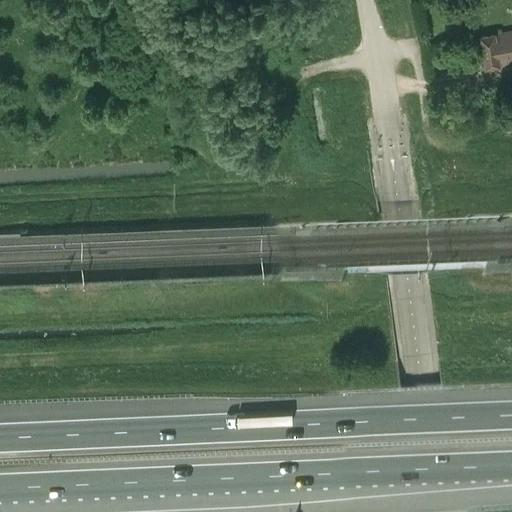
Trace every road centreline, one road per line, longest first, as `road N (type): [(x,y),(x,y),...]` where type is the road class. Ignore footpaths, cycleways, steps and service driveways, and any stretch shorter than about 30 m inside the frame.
road 1 (motorway): [(0,488),(511,466)]
road 2 (motorway): [(511,419),(0,439)]
road 3 (unclassified): [(391,151),(362,0)]
